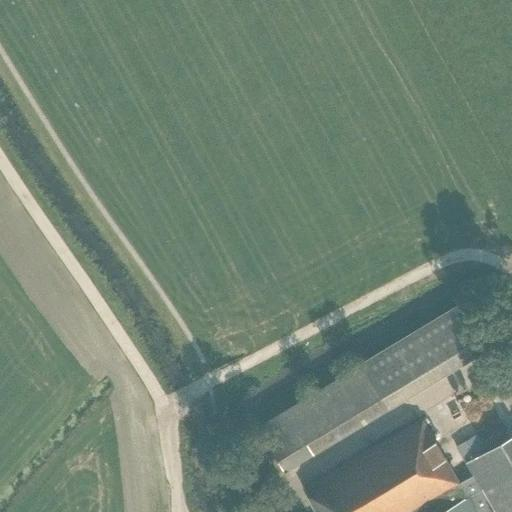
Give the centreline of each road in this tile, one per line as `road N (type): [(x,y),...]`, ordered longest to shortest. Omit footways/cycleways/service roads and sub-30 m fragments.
road 1 (track): [(186,511),(171,417),(0,148)]
road 2 (track): [(171,417),(208,384),(445,264),(487,261),(511,280)]
